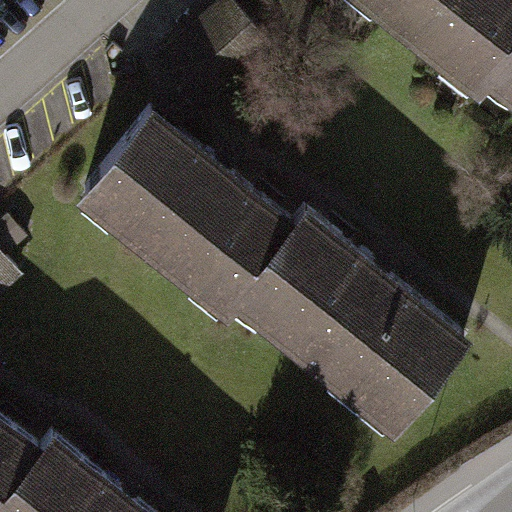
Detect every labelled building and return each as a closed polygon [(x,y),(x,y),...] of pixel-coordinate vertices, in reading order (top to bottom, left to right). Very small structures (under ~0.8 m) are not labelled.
[(201,103),(272,41),(235,0),(222,0),(158,55),(201,103)] [(511,0),(377,0),(482,88),(496,71),(511,84),(511,0)] [(153,103),(83,187),(225,306),(239,289),(386,411),(460,322),(388,263),(309,197),(291,218),(220,160),(153,103)] [(0,284),(20,266),(0,242),(0,284)] [(0,511),(163,511),(132,485),(52,419),(33,440),(0,412),(0,511)]
